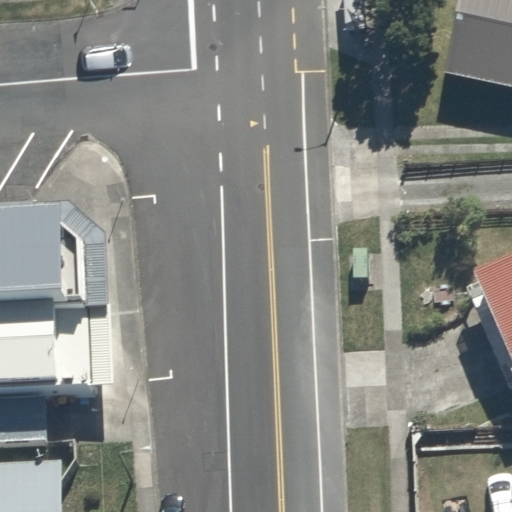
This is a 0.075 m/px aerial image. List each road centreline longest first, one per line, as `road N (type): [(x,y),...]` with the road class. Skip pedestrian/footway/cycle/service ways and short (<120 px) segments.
road 1 (tertiary): [(232,511),(203,81)]
road 2 (residential): [(203,81),(0,95)]
